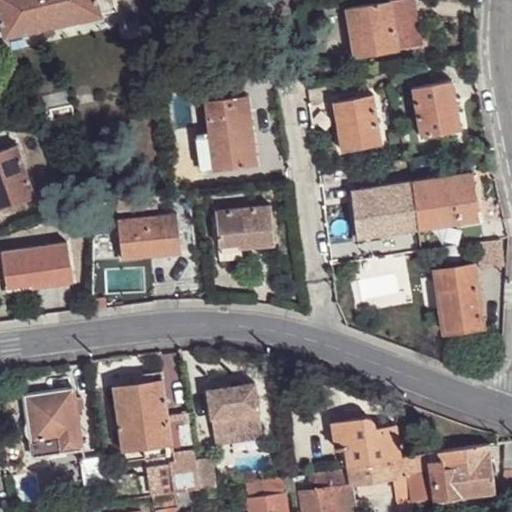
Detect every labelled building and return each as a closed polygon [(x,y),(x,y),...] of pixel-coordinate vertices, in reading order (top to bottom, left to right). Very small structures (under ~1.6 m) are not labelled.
[(0,0),(0,13),(6,35),(103,13),(103,11),(99,0),(0,0)] [(99,0),(103,11),(118,7),(115,0),(99,0)] [(399,49),(391,0),(384,0),(346,6),(354,56),(399,49)] [(416,0),(391,0),(399,49),(424,42),(416,0)] [(204,83),(206,98),(247,92),(245,78),(204,83)] [(454,79),(414,86),(424,136),(463,129),(454,79)] [(247,92),(206,98),(209,130),(209,132),(214,132),(219,164),(210,165),(211,167),(257,161),(249,92),(247,92)] [(335,99),(344,149),(382,143),(374,92),(335,99)] [(50,108),(52,120),(75,117),(74,106),(50,108)] [(202,166),(210,165),(219,164),(214,132),(209,132),(209,130),(198,131),(202,166)] [(0,148),(0,207),(36,195),(19,142),(0,148)] [(463,172),(411,180),(418,229),(460,222),(459,216),(478,214),(474,183),(465,184),(463,172)] [(472,172),(463,172),(465,184),(474,183),(472,172)] [(418,229),(411,180),(359,187),(361,200),(352,201),(357,231),(375,229),(376,235),(418,229)] [(350,189),(352,201),(361,200),(359,187),(350,189)] [(216,208),(219,243),(241,241),(242,246),(244,245),(274,243),(271,203),(216,208)] [(121,229),(123,250),(140,248),(140,254),(143,253),(183,250),(178,212),(124,217),(126,228),(121,229)] [(459,216),(460,222),(479,220),(478,214),(459,216)] [(358,238),(376,235),(375,229),(357,231),(358,238)] [(3,249),(5,269),(31,265),(33,280),(34,285),(35,285),(74,280),(68,240),(3,249)] [(502,240),(476,243),(479,268),(505,266),(502,240)] [(241,241),(219,243),(221,258),(246,256),(244,245),(242,246),(241,241)] [(140,248),(123,250),(124,261),(143,259),(143,253),(140,254),(140,248)] [(484,326),(474,264),(433,271),(444,332),(484,326)] [(31,265),(5,269),(8,284),(33,280),(31,265)] [(34,285),(33,280),(8,284),(9,291),(36,287),(35,285),(34,285)] [(145,375),(146,380),(165,378),(164,372),(145,375)] [(165,378),(146,380),(117,384),(124,448),(173,441),(165,378)] [(209,386),(215,432),(263,426),(257,380),(209,386)] [(78,408),(76,401),(74,387),(26,395),(30,422),(29,425),(29,432),(33,438),(33,442),(59,437),(61,450),(84,447),(78,408)] [(350,463),(402,455),(398,424),(376,426),(375,420),(371,416),(365,416),(334,421),(338,447),(347,445),(350,463)] [(263,426),(215,432),(216,441),(264,434),(263,426)] [(498,490),(490,442),(441,450),(443,460),(444,467),(433,469),(438,499),(498,490)] [(427,465),(425,452),(413,454),(414,467),(427,465)] [(81,457),(85,484),(104,481),(107,481),(103,454),(81,457)] [(414,467),(413,454),(402,455),(350,463),(348,464),(351,478),(351,481),(395,474),(410,472),(415,471),(414,467)] [(196,458),(200,486),(201,486),(217,484),(214,455),(196,458)] [(171,461),(176,490),(196,487),(200,486),(196,458),(171,461)] [(432,462),(433,469),(444,467),(443,460),(432,462)] [(175,490),(176,490),(171,461),(149,464),(154,495),(175,491),(175,490)] [(351,478),(348,464),(310,469),(312,480),(333,477),(337,480),(351,478)] [(433,469),(415,471),(410,472),(415,501),(438,499),(433,469)] [(415,501),(410,472),(395,474),(399,504),(403,504),(415,501)] [(281,474),(245,479),(248,497),(250,511),(287,511),(284,491),(283,491),(281,474)] [(351,481),(351,478),(337,480),(333,477),(312,480),(313,489),(351,482),(351,481)] [(104,481),(85,484),(87,494),(106,491),(104,481)] [(355,511),(351,482),(313,489),(301,491),(303,511),(355,511)] [(175,491),(176,501),(197,498),(196,494),(196,487),(176,490),(175,490),(175,491)] [(250,511),(248,497),(236,499),(237,511),(250,511)] [(415,511),(415,501),(403,504),(404,511),(415,511)]
